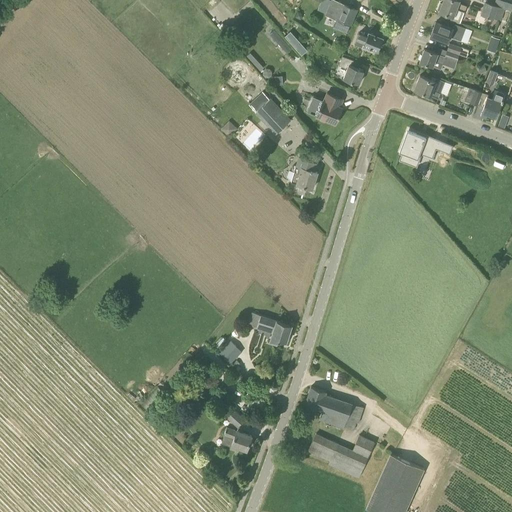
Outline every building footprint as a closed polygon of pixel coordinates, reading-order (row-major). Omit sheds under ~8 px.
[(334,0),(330,0),(325,13),(337,18),(334,27),(346,32),(347,33),(350,25),(357,9),(345,4),(334,0)] [(457,0),(443,0),(444,0),(443,4),(440,3),(438,9),(440,10),(440,11),(452,16),(450,19),(460,23),(464,12),(467,6),(458,2),(459,1),(457,0)] [(511,3),(505,1),(503,8),(511,10),(511,8),(511,3)] [(505,9),(498,6),(485,2),(481,16),(494,20),(494,18),(501,20),(505,9)] [(298,11),(294,17),(300,20),(301,19),(302,16),(301,13),(298,11)] [(448,41),(449,37),(460,41),(465,28),(454,24),(453,28),(436,22),(431,35),(448,41)] [(222,23),(218,27),(222,31),(226,27),(222,23)] [(270,34),(287,53),(292,49),(275,29),(270,34)] [(290,30),(284,34),(299,55),(305,50),(290,30)] [(354,45),(370,50),(371,47),(378,50),(383,38),(368,32),(367,36),(359,33),(354,45)] [(448,51),(459,55),(462,47),(450,44),(448,51)] [(425,48),(420,61),(433,66),(435,61),(451,67),(454,58),(458,59),(459,55),(448,51),(446,56),(425,48)] [(359,83),(364,70),(351,66),(353,60),(342,56),(339,65),(347,68),(343,79),(353,82),(353,81),(359,83)] [(484,64),(478,66),(480,73),(487,71),(484,64)] [(498,73),(490,70),(486,81),(493,84),(498,73)] [(282,84),(281,75),(272,75),(272,84),(282,84)] [(435,81),(420,75),(414,89),(430,95),(438,98),(444,82),(436,79),(435,81)] [(477,105),(482,92),(469,87),(464,100),(477,105)] [(483,110),(481,115),(486,118),(488,113),(496,116),(499,108),(500,105),(501,103),(501,102),(504,94),(496,91),(493,97),(493,98),(493,99),(491,99),(487,97),(483,110)] [(276,134),(291,121),(271,98),(269,100),(262,92),(249,104),(276,134)] [(323,100),(316,116),(336,124),(342,108),(340,107),(343,99),(327,92),(324,100),(323,100)] [(229,120),(221,127),(228,135),(236,127),(229,120)] [(500,120),(498,126),(505,128),(507,122),(500,120)] [(403,140),(399,151),(402,152),(404,153),(402,159),(416,164),(420,151),(431,155),(434,147),(440,149),(444,141),(436,138),(435,139),(410,130),(407,129),(403,140)] [(294,174),(291,182),(297,183),(312,188),(313,186),(313,187),(315,181),(315,179),(316,179),(318,174),(317,174),(317,172),(312,170),(311,169),(314,162),(299,157),(296,166),(295,165),(293,166),(292,167),(292,168),(292,169),(292,170),(293,171),(294,171),(294,174)] [(251,312),(247,324),(257,327),(258,325),(273,330),(270,340),(277,343),(278,339),(286,342),(292,325),(251,312)] [(231,340),(219,352),(230,363),(238,355),(233,349),(236,346),(231,340)] [(323,410),(320,419),(354,431),(357,422),(359,423),(364,408),(326,394),(327,391),(311,386),(305,405),(323,410)] [(150,412),(166,394),(157,387),(142,404),(150,412)] [(170,405),(161,409),(169,425),(178,421),(170,405)] [(238,427),(245,420),(230,406),(223,414),(238,427)] [(239,447),(247,450),(252,436),(237,430),(237,431),(227,427),(221,443),(238,449),(239,447)] [(353,450),(316,434),(308,450),(331,460),(329,464),(358,477),(374,442),(360,435),(353,450)] [(366,508),(374,511),(404,511),(424,469),(391,454),(366,508)]
